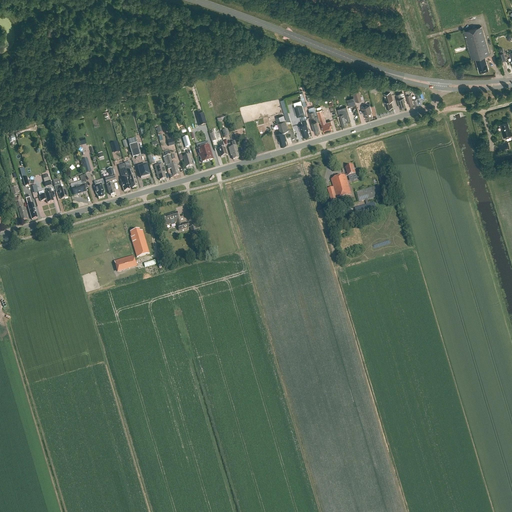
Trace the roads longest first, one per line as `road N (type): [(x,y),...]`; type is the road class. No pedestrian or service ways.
road 1 (tertiary): [(0,236),(432,105)]
road 2 (primary): [(193,0),(438,85)]
